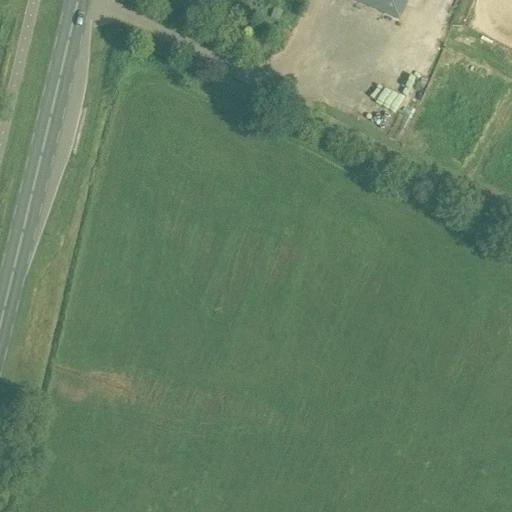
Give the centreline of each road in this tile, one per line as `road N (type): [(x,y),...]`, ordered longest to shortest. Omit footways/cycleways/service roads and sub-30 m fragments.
road 1 (unclassified): [(95,0),(511,229)]
road 2 (primary): [(0,320),(79,0)]
